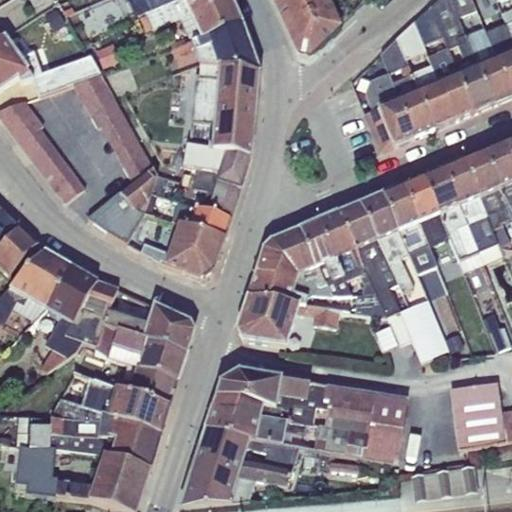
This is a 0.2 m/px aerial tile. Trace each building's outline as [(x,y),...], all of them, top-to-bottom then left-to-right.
[(47,0),(28,0),(35,11),(49,2),(47,0)] [(112,0),(72,12),(80,37),(131,21),(125,0),(112,0)] [(145,17),(182,0),(126,0),(134,15),(140,19),(145,17)] [(193,45),(241,27),(229,0),(182,0),(145,17),(145,19),(140,21),(146,34),(152,32),(152,33),(180,22),(191,46),(193,45)] [(273,0),(299,53),(298,54),(310,56),(337,29),(326,0),(273,0)] [(474,116),(494,108),(465,38),(458,21),(449,0),(440,0),(430,10),(443,40),(447,52),(448,52),(457,48),(464,62),(453,66),(474,116)] [(470,0),(449,0),(458,21),(476,13),(470,0)] [(430,10),(413,26),(422,49),(443,40),(430,10)] [(511,44),(511,10),(500,16),(505,27),(511,44)] [(56,11),(44,19),(54,35),(66,27),(56,11)] [(413,26),(396,41),(405,63),(425,55),(422,49),(413,26)] [(259,75),(241,27),(193,45),(199,67),(201,67),(243,74),(259,75)] [(511,98),(511,44),(505,27),(486,35),(511,98)] [(494,108),(511,100),(511,98),(486,35),(484,31),(465,38),(494,108)] [(0,42),(0,93),(18,81),(21,86),(32,83),(39,100),(73,87),(101,77),(90,59),(42,76),(34,55),(20,60),(5,39),(0,42)] [(415,141),(435,133),(411,77),(405,63),(396,41),(380,57),(388,76),(415,141)] [(113,46),(95,54),(103,71),(121,63),(113,46)] [(454,125),(474,116),(453,66),(448,52),(447,52),(427,60),(431,69),(454,125)] [(254,132),(259,75),(243,74),(201,67),(200,77),(195,77),(191,126),(254,132)] [(435,133),(454,125),(431,69),(411,77),(435,133)] [(380,156),(415,141),(388,76),(371,83),(365,97),(372,114),(365,117),(380,156)] [(101,77),(73,87),(98,132),(101,130),(132,185),(151,168),(101,77)] [(25,105),(0,113),(0,120),(56,194),(67,206),(84,189),(41,132),(44,130),(25,105)] [(251,160),(254,132),(191,126),(188,150),(251,160)] [(511,163),(505,146),(485,155),(511,220),(511,163)] [(232,222),(251,160),(188,150),(184,171),(198,173),(194,191),(208,194),(201,213),(232,222)] [(511,222),(511,220),(485,155),(464,163),(501,249),(510,245),(502,227),(511,222)] [(501,249),(464,163),(444,172),(484,268),(505,259),(501,249)] [(158,180),(151,168),(132,185),(87,221),(127,247),(144,216),(151,198),(158,180)] [(484,268),(444,172),(424,180),(450,242),(465,276),(484,268)] [(170,183),(158,180),(151,198),(163,201),(170,183)] [(450,242),(424,180),(404,189),(430,251),(432,250),(450,242)] [(430,251),(404,189),(383,198),(409,259),(417,277),(438,269),(432,250),(430,251)] [(409,259),(383,198),(361,207),(398,288),(402,298),(414,292),(401,263),(409,259)] [(225,241),(232,222),(201,213),(181,207),(175,226),(179,227),(225,241)] [(398,288),(361,207),(338,217),(375,296),(387,320),(400,315),(389,291),(398,288)] [(0,250),(20,230),(0,211),(0,250)] [(375,296),(338,217),(318,225),(345,286),(360,280),(365,289),(362,293),(362,297),(375,296)] [(318,225),(299,233),(329,293),(334,302),(350,299),(345,286),(318,225)] [(225,241),(179,227),(170,256),(143,248),(141,255),(165,269),(204,283),(213,277),(225,241)] [(38,248),(20,230),(0,250),(0,270),(8,279),(38,248)] [(329,293),(299,233),(271,245),(264,252),(257,276),(296,289),(294,297),(308,301),(329,293)] [(44,313),(69,269),(44,255),(0,301),(0,333),(2,331),(3,331),(13,313),(34,325),(44,313)] [(104,330),(110,315),(118,293),(97,285),(69,269),(44,313),(60,322),(45,348),(52,353),(40,373),(47,377),(60,368),(62,372),(72,365),(68,361),(76,355),(81,345),(97,350),(104,330)] [(296,289),(257,276),(249,301),(306,309),(308,301),(294,297),(296,289)] [(387,320),(375,296),(362,297),(357,298),(355,316),(387,320)] [(306,309),(249,301),(238,333),(243,345),(288,350),(297,319),(314,322),(313,329),(337,333),(340,314),(306,309)] [(400,315),(387,320),(390,328),(398,349),(411,343),(421,365),(449,354),(428,303),(400,315)] [(189,325),(154,309),(150,320),(187,332),(189,325)] [(194,334),(187,332),(150,320),(147,326),(110,315),(104,330),(187,356),(194,334)] [(384,355),(398,349),(390,328),(375,334),(384,355)] [(178,384),(187,356),(104,330),(97,350),(95,355),(95,356),(106,360),(127,367),(178,384)] [(511,349),(505,330),(490,335),(498,354),(511,350),(511,349)] [(169,409),(178,384),(127,367),(122,381),(117,379),(116,382),(104,377),(100,386),(169,409)] [(221,387),(213,411),(289,426),(307,430),(313,431),(317,411),(328,413),(325,430),(369,436),(371,430),(403,435),(407,404),(239,375),(220,386),(221,387)] [(161,437),(169,409),(100,386),(96,384),(89,382),(81,407),(62,401),(51,422),(101,423),(102,419),(161,437)] [(497,386),(450,392),(458,454),(506,445),(501,415),(497,386)] [(213,411),(206,432),(270,444),(284,446),(286,435),(305,439),(307,430),(289,426),(213,411)] [(511,412),(501,415),(506,445),(511,444),(511,412)] [(151,473),(161,437),(102,419),(101,423),(51,422),(19,419),(17,451),(19,452),(55,455),(104,459),(151,473)] [(399,462),(403,435),(371,430),(369,436),(325,430),(319,428),(315,452),(392,466),(392,463),(399,462)] [(206,432),(200,451),(245,464),(248,452),(265,456),(270,444),(206,432)] [(200,451),(180,511),(249,505),(256,485),(288,491),(300,449),(284,446),(270,444),(265,456),(262,467),(245,464),(200,451)] [(113,511),(137,511),(151,473),(104,459),(94,486),(51,482),(55,455),(19,452),(15,487),(31,489),(30,497),(93,505),(113,511)] [(331,464),(330,470),(332,470),(331,475),(336,476),(337,471),(340,471),(339,476),(345,477),(345,472),(352,473),(351,478),(356,479),(357,473),(359,473),(359,467),(331,464)] [(473,470),(411,480),(415,505),(477,495),(473,470)]
